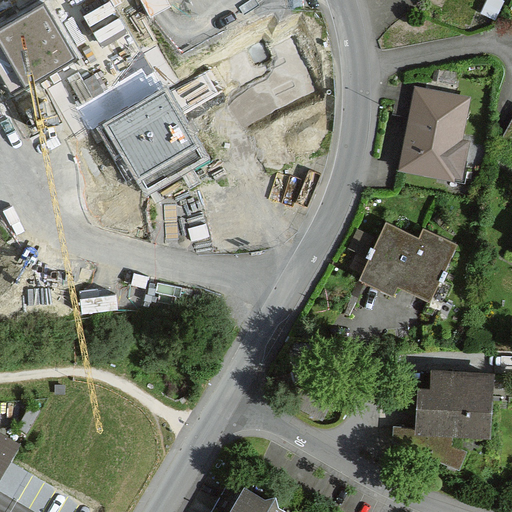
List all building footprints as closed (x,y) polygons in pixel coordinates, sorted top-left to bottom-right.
[(45,3),(0,29),(0,76),(12,97),(77,59),(45,3)] [(318,93),(291,38),(219,73),(246,128),(318,93)] [(466,102),(415,92),(401,171),(452,180),(453,173),(459,175),(465,144),(459,143),(466,102)] [(202,158),(165,94),(109,125),(145,190),(202,158)] [(397,290),(420,242),(386,226),(359,283),(393,299),(397,290)] [(420,242),(397,290),(432,305),(458,250),(425,234),(420,242)] [(490,439),(494,374),(431,371),(430,389),(418,388),(416,429),(393,427),(393,442),(459,471),(467,452),(452,446),(453,437),(490,439)] [(0,478),(19,444),(0,433),(0,478)] [(290,511),(245,487),(230,511),(290,511)]
